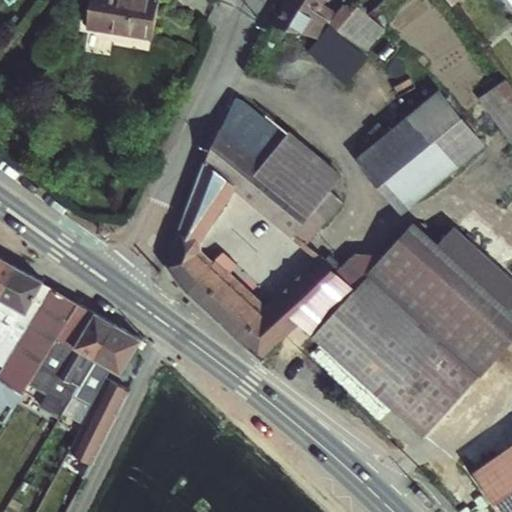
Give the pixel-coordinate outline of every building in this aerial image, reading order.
[(166,4),(144,0),(99,0),(94,31),(158,44),(166,4)] [(290,0),(272,29),(318,42),(329,27),(338,32),(351,16),(345,10),(339,7),(327,19),(318,12),(325,0),(290,0)] [(511,0),(447,0),(451,4),(456,0),(505,0),(511,8),(511,0)] [(352,2),(345,10),(351,16),(354,17),(360,9),(352,2)] [(369,6),(364,13),(369,17),(375,10),(369,6)] [(354,17),(351,16),(338,32),(363,50),(381,28),(369,17),(364,13),(360,9),(354,17)] [(337,57),(361,68),(371,56),(363,50),(338,32),(329,27),(318,42),(313,50),(337,57)] [(337,57),(313,50),(311,54),(350,82),(361,68),(337,57)] [(424,80),(344,145),(388,199),(468,131),(424,80)] [(511,85),(509,82),(486,100),(511,135),(511,85)] [(241,112),(224,136),(293,190),(313,165),(241,112)] [(317,159),(313,165),(293,190),(224,136),(200,166),(162,267),(168,277),(199,245),(233,187),(306,244),(338,202),(328,194),(340,178),(317,159)] [(214,258),(199,245),(168,277),(180,293),(214,258)] [(214,258),(180,293),(183,298),(193,309),(252,360),(295,325),(344,283),(322,259),(266,306),(228,270),(238,259),(225,247),(214,258)] [(0,293),(14,269),(0,261),(0,293)] [(14,269),(0,293),(0,346),(14,354),(54,291),(14,269)] [(441,342),(361,273),(345,285),(430,356),(441,342)] [(477,372),(441,342),(430,356),(345,285),(344,283),(295,325),(427,433),(477,372)] [(0,388),(21,400),(57,343),(82,306),(54,291),(14,354),(3,370),(0,375),(0,388)] [(82,306),(57,343),(74,353),(42,409),(60,419),(72,398),(86,374),(115,324),(82,306)] [(115,324),(86,374),(96,379),(105,383),(112,370),(124,376),(137,353),(143,339),(115,324)] [(72,398),(82,404),(96,379),(86,374),(72,398)] [(128,393),(111,386),(83,437),(78,435),(74,442),(96,454),(128,393)] [(72,398),(60,419),(76,428),(88,407),(82,404),(72,398)] [(511,511),(511,442),(474,468),(504,511),(511,511)]
